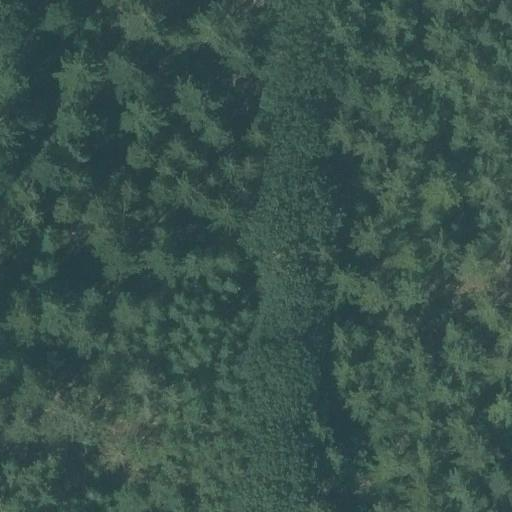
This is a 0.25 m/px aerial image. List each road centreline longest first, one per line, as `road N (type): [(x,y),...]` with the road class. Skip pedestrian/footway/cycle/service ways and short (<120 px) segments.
road 1 (track): [(265,511),(277,0)]
road 2 (track): [(304,11),(293,511)]
